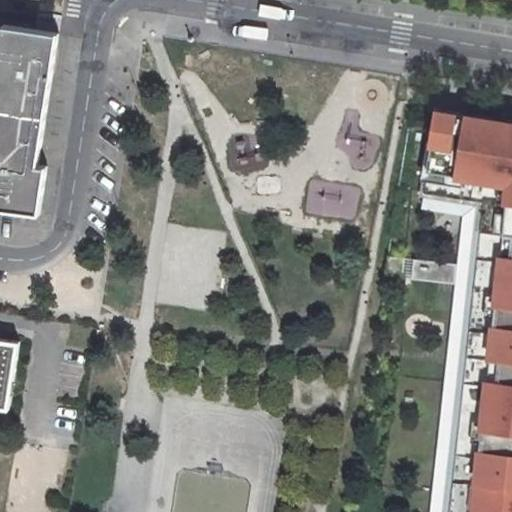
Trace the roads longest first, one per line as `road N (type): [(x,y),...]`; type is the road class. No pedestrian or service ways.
road 1 (residential): [(125,0),(91,23),(60,232),(41,253),(0,257)]
road 2 (residential): [(511,51),(206,0)]
